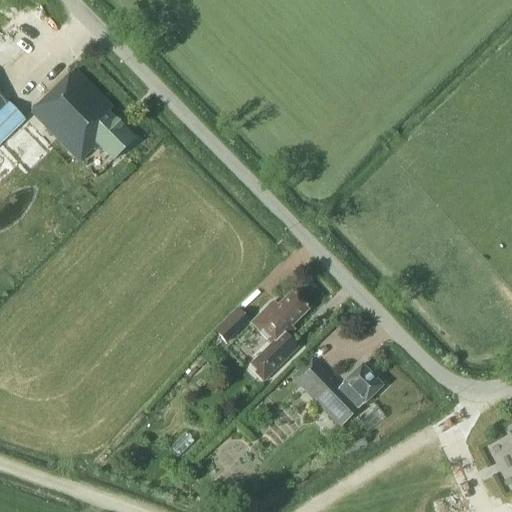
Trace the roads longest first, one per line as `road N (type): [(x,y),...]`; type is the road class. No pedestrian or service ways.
road 1 (unclassified): [(511,381),(474,393),(433,370),(67,0)]
road 2 (track): [(474,393),(440,429),(303,511)]
road 3 (track): [(136,511),(0,464)]
